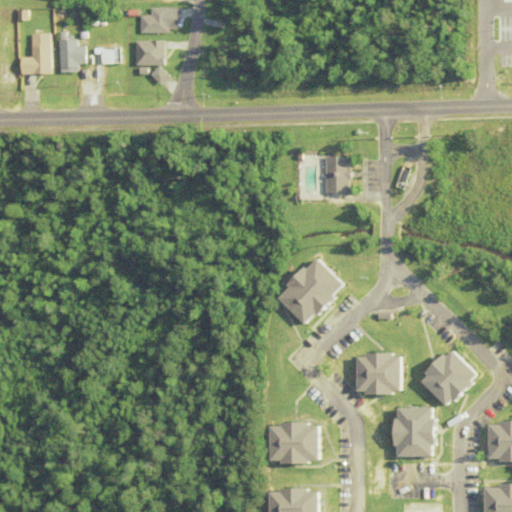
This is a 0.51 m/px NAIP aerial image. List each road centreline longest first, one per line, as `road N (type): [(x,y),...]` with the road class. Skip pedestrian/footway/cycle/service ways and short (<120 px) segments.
road 1 (tertiary): [(0,117),(511,105)]
road 2 (residential): [(472,511),(474,431),(510,380),(387,257),(385,215)]
road 3 (residential): [(367,511),(366,436),(319,374),(317,357),(399,270)]
road 4 (residential): [(385,215),(420,178),(425,108)]
